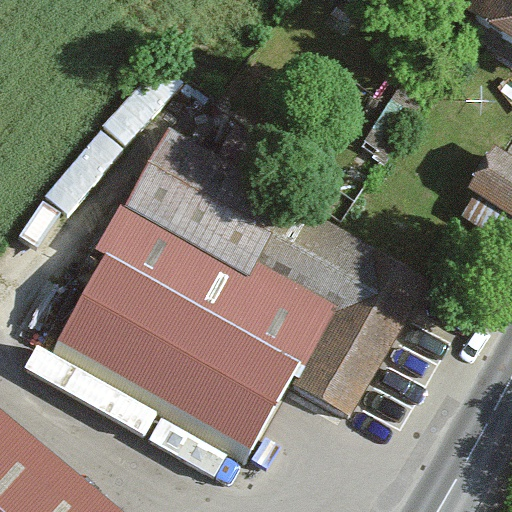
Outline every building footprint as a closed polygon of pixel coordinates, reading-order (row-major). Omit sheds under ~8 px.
[(511,0),(495,0),(485,15),(511,32),(511,0)] [(260,36),(224,81),(364,192),(401,146),(260,36)] [(56,205),(72,213),(84,189),(94,195),(121,144),(96,130),(56,205)] [(189,132),(64,340),(263,458),(310,379),(363,410),(440,282),(189,132)] [(511,142),(480,188),(511,209),(511,142)] [(97,511),(0,429),(0,511),(97,511)]
